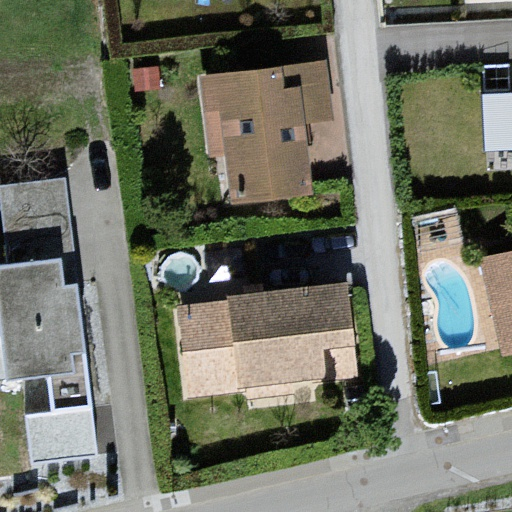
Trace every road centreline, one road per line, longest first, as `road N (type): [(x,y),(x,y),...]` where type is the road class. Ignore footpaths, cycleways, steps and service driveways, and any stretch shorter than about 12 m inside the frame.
road 1 (residential): [(386,479),(341,0)]
road 2 (residential): [(386,479),(235,511)]
road 3 (residential): [(511,450),(386,479)]
